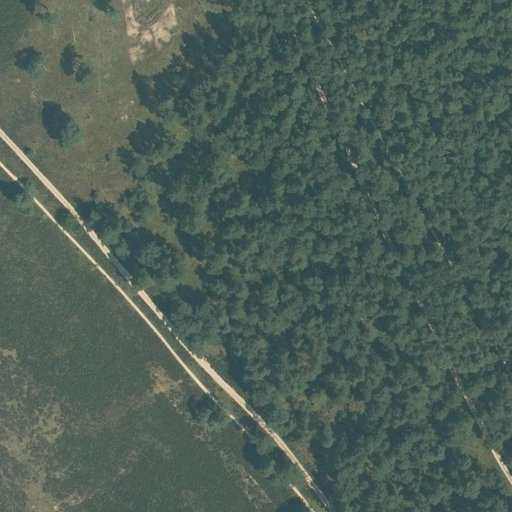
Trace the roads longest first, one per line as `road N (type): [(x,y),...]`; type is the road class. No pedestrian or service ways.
road 1 (track): [(284,0),(378,213),(511,475)]
road 2 (track): [(0,128),(283,444),(332,511)]
